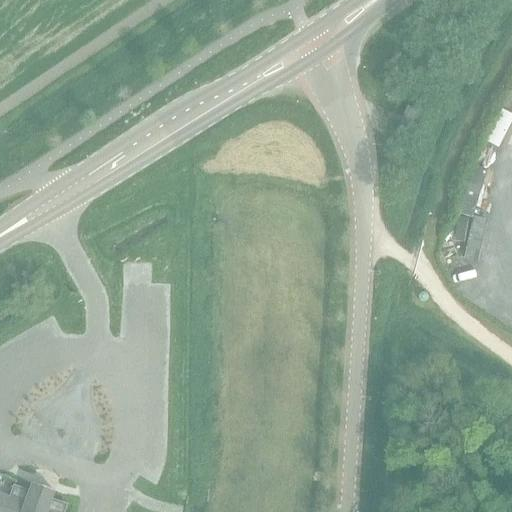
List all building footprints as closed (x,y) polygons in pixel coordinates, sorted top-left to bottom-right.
[(396,128),(408,133),(418,111),(406,106),(396,128)] [(441,247),(450,250),(458,228),(448,225),(441,247)] [(464,265),(491,286),(505,267),(478,247),(464,265)] [(511,304),(511,302),(511,286),(501,277),(492,289),(511,304)] [(50,500),(53,491),(31,483),(28,492),(13,487),(9,498),(0,495),(0,511),(62,511),(65,505),(50,500)]
